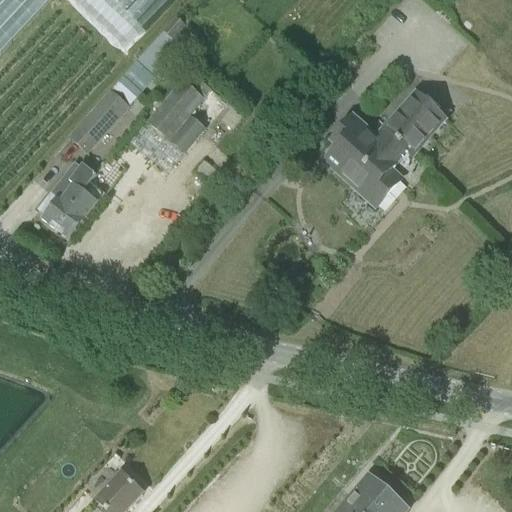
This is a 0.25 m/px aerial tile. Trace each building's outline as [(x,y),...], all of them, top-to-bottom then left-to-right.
[(167,31),(135,65),(154,82),(182,51),(173,44),(186,30),(177,22),(166,31),(167,31)] [(147,126),(169,144),(185,157),(205,131),(203,129),(207,124),(197,116),(193,120),(190,118),(203,102),(198,98),(206,88),(190,75),(182,85),(182,84),(147,126)] [(376,139),(353,118),(331,143),(338,149),(325,164),(376,209),(403,180),(394,172),(407,157),(412,161),(448,122),(417,94),(376,139)] [(111,95),(70,141),(87,157),(129,111),(111,95)] [(232,130),(243,116),(233,108),(222,122),(232,130)] [(42,219),(41,221),(53,231),(58,225),(60,226),(77,206),(75,205),(90,185),(96,178),(83,168),(69,185),(73,188),(64,200),(60,197),(52,207),(47,203),(37,216),(42,219)] [(105,197),(90,185),(75,205),(77,206),(60,226),(58,225),(53,231),(69,243),(105,197)] [(96,502),(105,511),(127,511),(142,496),(121,476),(96,502)] [(337,511),(409,511),(368,476),(337,511)]
